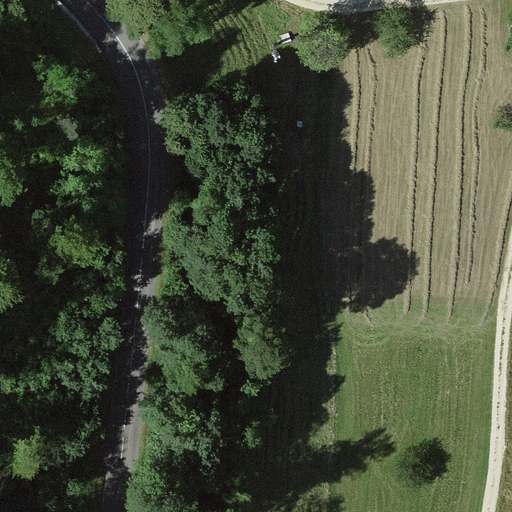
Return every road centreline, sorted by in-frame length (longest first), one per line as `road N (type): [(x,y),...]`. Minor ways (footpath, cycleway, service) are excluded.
road 1 (tertiary): [(118,511),(149,116),(133,61),(87,0)]
road 2 (track): [(483,511),(511,306)]
road 3 (track): [(297,0),(360,7),(434,0)]
